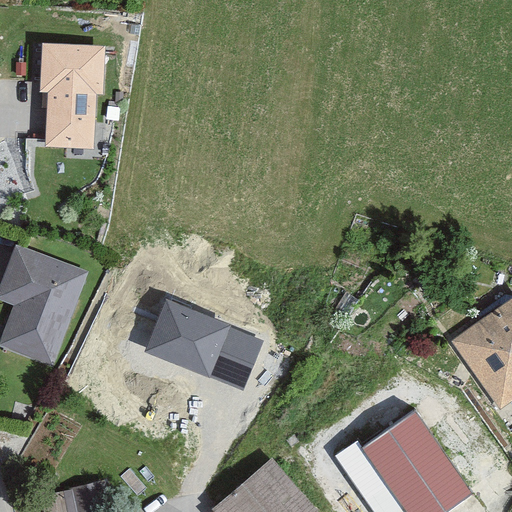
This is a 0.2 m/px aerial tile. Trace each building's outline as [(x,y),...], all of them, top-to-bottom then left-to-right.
[(105,44),(37,39),(33,97),(43,97),(39,143),(93,147),(97,92),(102,89),(105,44)] [(88,265),(17,241),(0,289),(14,294),(1,335),(58,354),(88,265)] [(262,342),(170,305),(151,352),(243,388),(262,342)] [(511,310),(457,348),(501,412),(511,405),(511,310)] [(466,511),(474,507),(419,421),(348,466),(377,511),(466,511)] [(492,498),(511,481),(511,471),(494,450),(469,470),(492,498)] [(311,511),(276,468),(222,511),(311,511)] [(71,511),(72,494),(47,492),(46,511),(71,511)]
